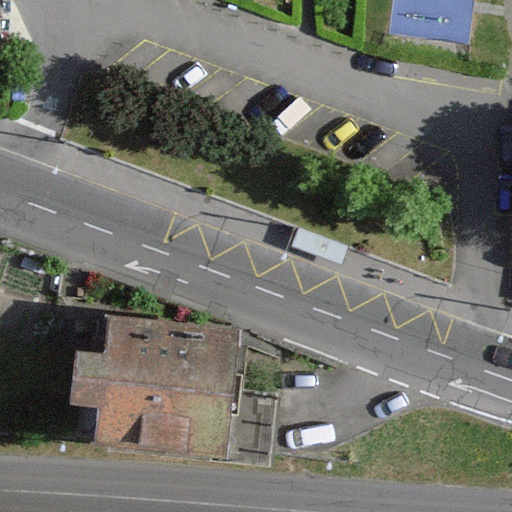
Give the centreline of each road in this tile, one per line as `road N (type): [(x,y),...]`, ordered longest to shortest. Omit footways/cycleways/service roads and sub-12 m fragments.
road 1 (primary): [(511,381),(0,195)]
road 2 (secondary): [(0,498),(245,511)]
